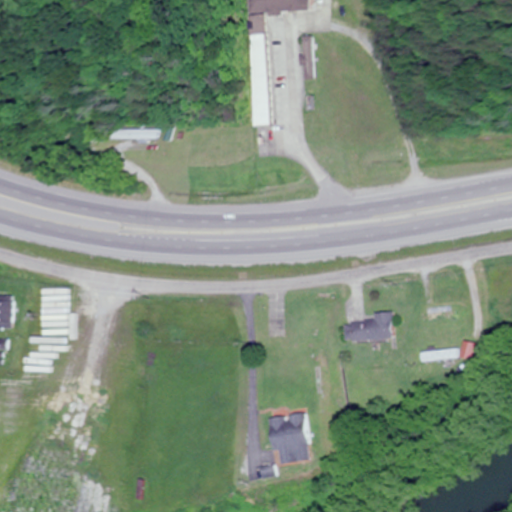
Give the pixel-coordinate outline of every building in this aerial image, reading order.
[(250,127),(268,127),(264,13),(308,12),(307,0),(245,0),(246,17),(250,127)] [(314,37),(302,37),(302,79),(314,79),(314,37)] [(0,329),(17,330),(17,298),(0,297),(0,329)] [(458,321),(458,309),(425,309),(425,314),(418,314),(418,321),(458,321)] [(394,339),(394,313),(375,313),(375,321),(351,321),(351,339),(394,339)] [(422,352),(422,360),(457,359),(457,351),(422,352)] [(307,414),(271,419),(278,465),(314,459),(307,414)]
